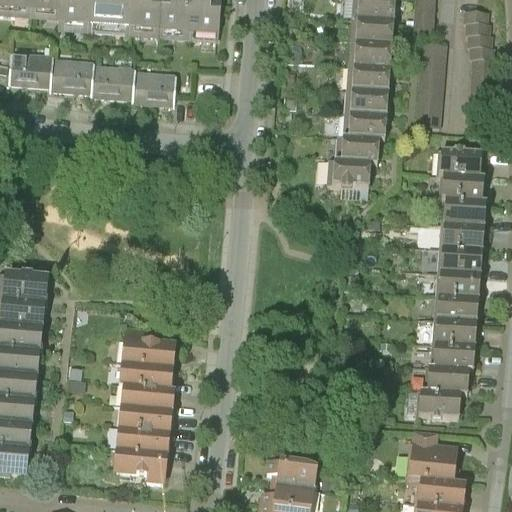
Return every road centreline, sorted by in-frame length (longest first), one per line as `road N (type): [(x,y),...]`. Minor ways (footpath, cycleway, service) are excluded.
road 1 (residential): [(212,511),(242,151)]
road 2 (residential): [(0,121),(242,151)]
road 3 (residential): [(511,308),(501,401),(505,439),(488,511)]
road 4 (residential): [(177,511),(0,489)]
road 5 (residential): [(242,151),(255,0)]
